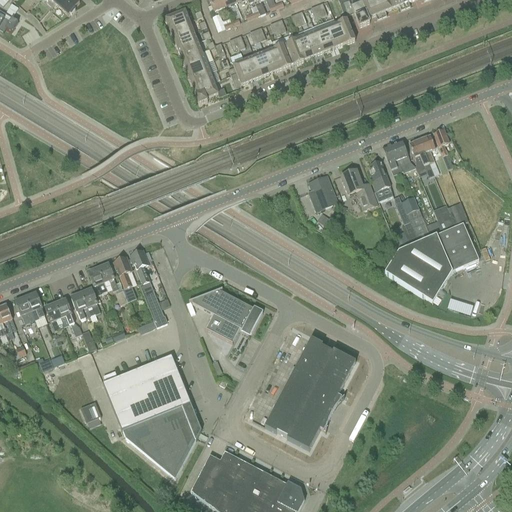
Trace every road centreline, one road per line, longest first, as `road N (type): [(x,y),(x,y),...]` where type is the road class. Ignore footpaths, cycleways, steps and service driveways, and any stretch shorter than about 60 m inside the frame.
road 1 (secondary): [(0,96),(389,335),(511,385)]
road 2 (secondary): [(511,359),(390,320),(0,85)]
road 3 (residential): [(139,19),(178,111),(197,124),(357,61),(379,41),(482,0)]
road 4 (unclassified): [(169,223),(502,87)]
road 5 (unclassified): [(290,307),(231,419),(295,470),(310,474),(334,456),(374,383),(376,364)]
road 6 (residential): [(0,290),(166,224)]
road 7 (unclassified): [(290,307),(188,253),(166,224)]
